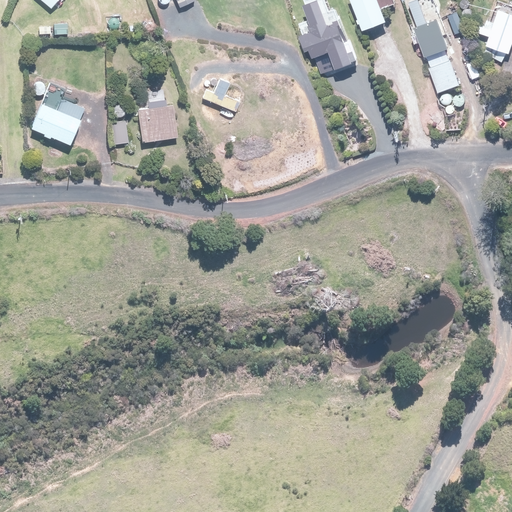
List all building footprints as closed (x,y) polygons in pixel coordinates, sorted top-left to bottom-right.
[(40,0),(52,9),(59,0),(40,0)] [(195,0),(176,0),(181,9),(196,2),(195,0)] [(377,0),(349,0),(361,30),(385,21),(377,0)] [(416,26),(413,27),(438,92),(459,84),(435,19),(426,22),(418,0),(411,0),(407,2),(416,26)] [(311,32),(299,37),(308,61),(316,59),(322,75),(353,63),(336,22),(327,26),(317,1),(301,8),(311,32)] [(490,36),(486,48),(508,56),(511,45),(511,14),(499,10),(492,29),(483,26),(480,33),(490,36)] [(455,12),(447,15),(455,35),(463,32),(455,12)] [(53,82),(32,128),(70,146),(87,109),(62,98),(67,89),(53,82)] [(174,103),(138,109),(144,143),(179,138),(174,103)] [(125,122),(111,124),(114,145),(128,143),(125,122)]
